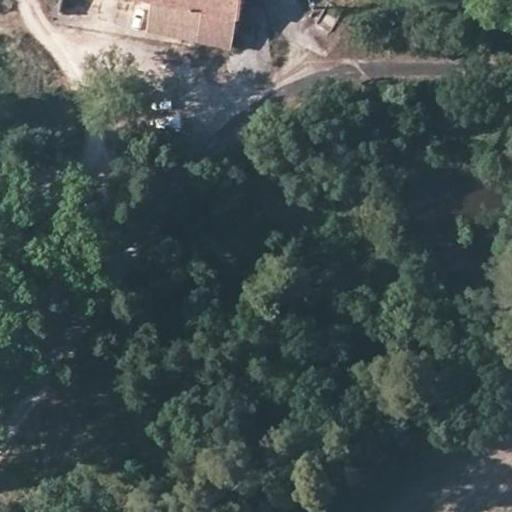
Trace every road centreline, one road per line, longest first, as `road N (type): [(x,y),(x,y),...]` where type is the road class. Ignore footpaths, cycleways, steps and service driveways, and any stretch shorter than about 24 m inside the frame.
road 1 (unclassified): [(30,0),(87,129),(115,231),(63,369),(0,437)]
road 2 (track): [(308,62),(511,64)]
